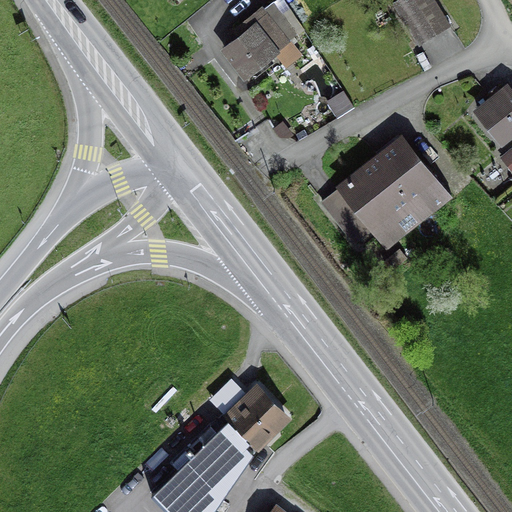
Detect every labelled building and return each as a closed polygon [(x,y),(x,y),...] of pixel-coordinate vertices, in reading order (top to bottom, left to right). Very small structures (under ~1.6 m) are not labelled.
[(434,0),(393,0),(392,1),(419,44),(450,25),(434,0)] [(275,51),(287,41),(262,8),(236,28),(240,34),(224,47),(246,75),(276,52),(275,51)] [(501,139),(511,130),(511,92),(508,86),(479,110),(501,139)] [(323,201),(355,241),(387,216),(400,232),(446,193),(397,140),(323,201)] [(285,416),(257,387),(227,417),(232,422),(228,426),(225,422),(216,430),(211,425),(172,463),(177,468),(151,493),(169,511),(209,511),(216,506),(254,451),(247,444),(250,441),(255,446),(285,416)]
